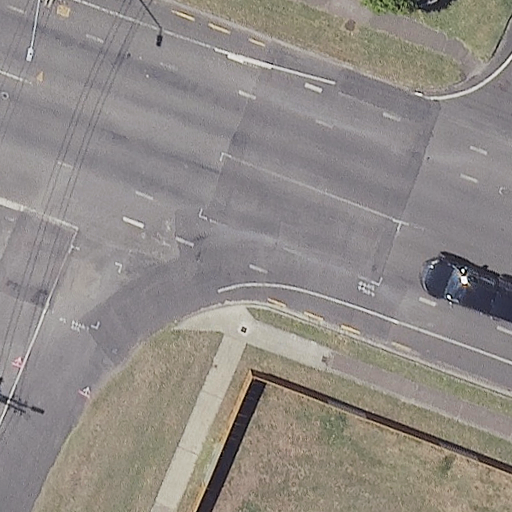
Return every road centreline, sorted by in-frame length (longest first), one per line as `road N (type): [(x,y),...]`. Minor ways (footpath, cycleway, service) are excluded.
road 1 (tertiary): [(119,117),(511,263)]
road 2 (residential): [(119,117),(0,420)]
road 3 (tertiary): [(0,72),(119,117)]
